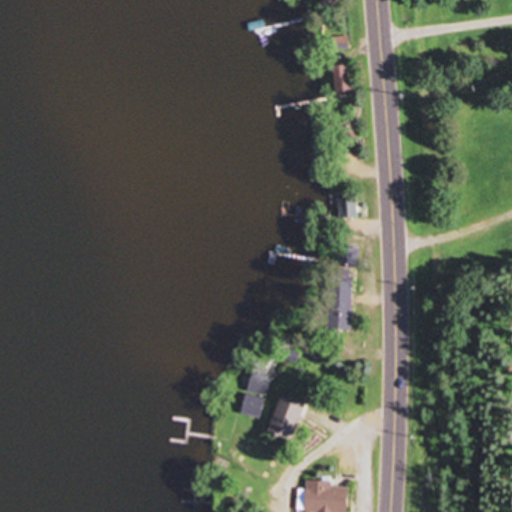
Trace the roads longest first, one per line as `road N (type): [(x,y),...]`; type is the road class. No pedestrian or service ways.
road 1 (primary): [(390,511),(395,199),(379,0)]
road 2 (track): [(511,214),(396,246)]
